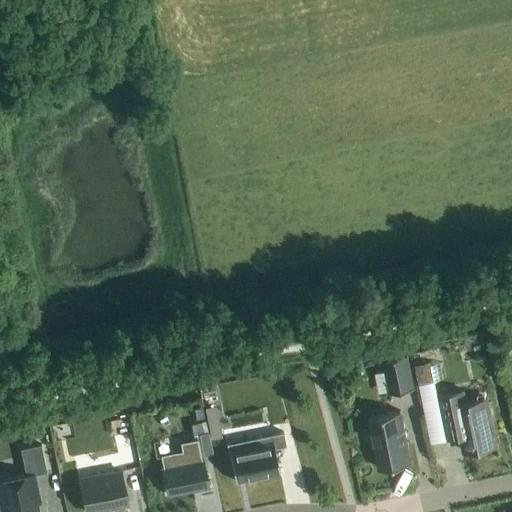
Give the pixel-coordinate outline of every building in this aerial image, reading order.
[(415,387),(408,354),(383,359),(390,392),(415,387)] [(417,362),(421,382),(438,378),(434,359),(417,362)] [(467,403),(464,391),(439,396),(447,438),(461,435),(464,451),(497,445),(487,399),(467,403)] [(401,413),(370,419),(375,445),(372,448),(374,458),(378,460),(380,468),(411,462),(401,413)] [(203,456),(213,454),(208,432),(199,434),(203,456)] [(274,444),(231,453),(238,485),(281,475),(275,451),(287,448),(284,435),(272,437),(274,444)] [(181,455),(160,458),(162,471),(161,471),(167,499),(207,491),(202,462),(200,463),(196,442),(179,446),(181,455)] [(26,475),(0,480),(0,506),(1,511),(5,511),(37,511),(34,496),(38,495),(34,474),(46,472),(41,444),(20,449),(26,475)] [(127,474),(84,482),(90,511),(110,511),(134,507),(127,474)]
